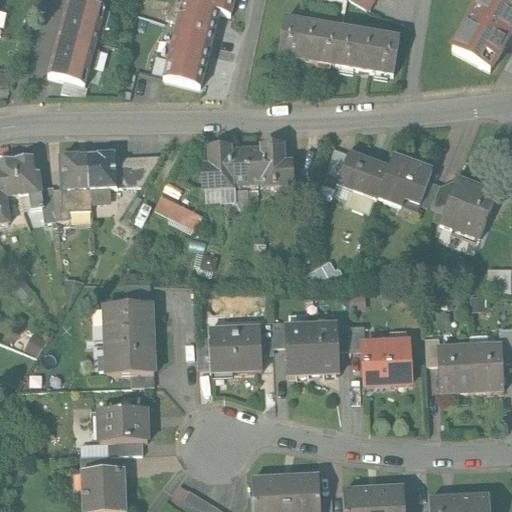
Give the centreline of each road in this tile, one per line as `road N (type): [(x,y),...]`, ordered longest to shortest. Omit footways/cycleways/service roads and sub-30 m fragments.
road 1 (residential): [(207,444),(238,433),(361,456),(430,460),(511,451)]
road 2 (residential): [(0,127),(230,115)]
road 3 (residential): [(230,115),(408,107)]
